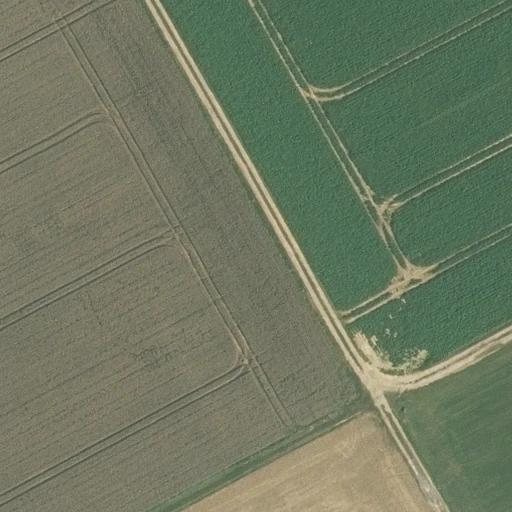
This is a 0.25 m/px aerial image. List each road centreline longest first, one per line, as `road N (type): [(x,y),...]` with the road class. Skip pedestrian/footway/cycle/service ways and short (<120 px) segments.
road 1 (track): [(148,0),(443,511)]
road 2 (track): [(511,329),(162,511)]
